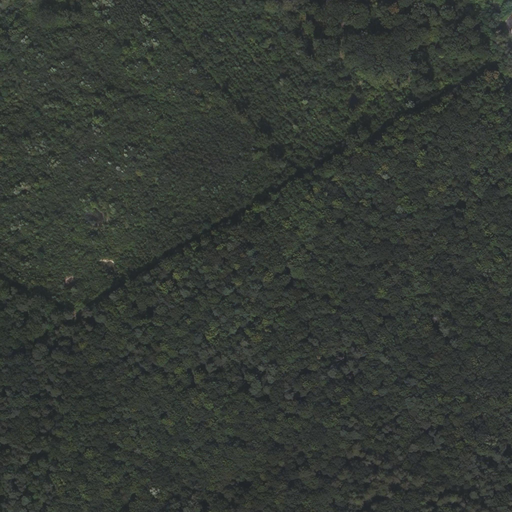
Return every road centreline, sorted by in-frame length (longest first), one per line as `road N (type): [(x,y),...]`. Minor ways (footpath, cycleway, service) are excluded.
road 1 (track): [(0,360),(495,51)]
road 2 (track): [(0,273),(504,511)]
road 3 (track): [(144,0),(511,408)]
road 4 (track): [(51,511),(79,312)]
